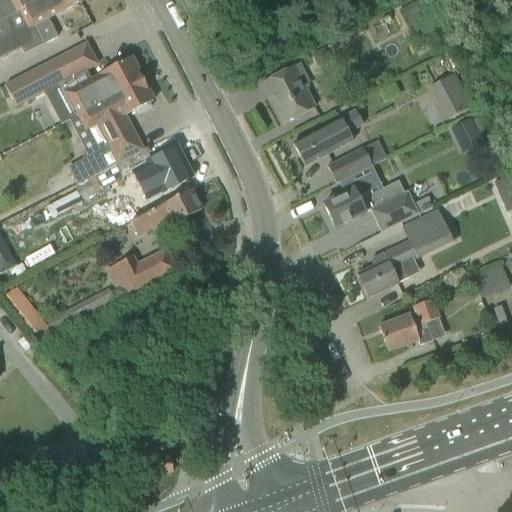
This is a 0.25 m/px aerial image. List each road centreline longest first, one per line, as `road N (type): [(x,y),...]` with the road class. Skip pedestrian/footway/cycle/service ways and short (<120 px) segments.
road 1 (residential): [(222,437),(179,436),(101,465),(0,336)]
road 2 (tertiary): [(265,227),(255,183),(160,0)]
road 3 (primary): [(283,511),(511,430)]
road 4 (residential): [(266,268),(310,291),(358,392)]
